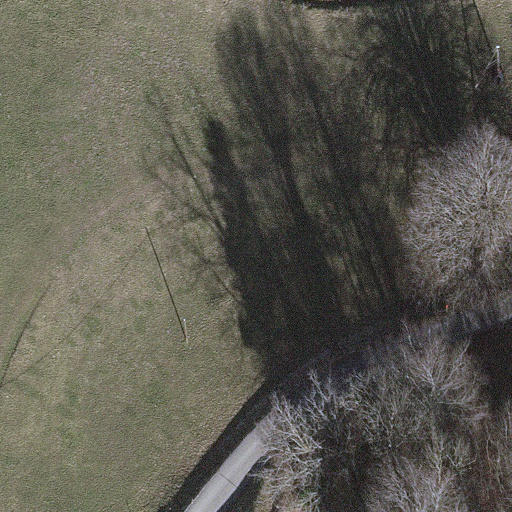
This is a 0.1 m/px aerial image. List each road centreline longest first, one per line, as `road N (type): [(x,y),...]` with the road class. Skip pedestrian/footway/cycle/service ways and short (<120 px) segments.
road 1 (track): [(511,139),(234,170),(111,208),(25,298),(0,345)]
road 2 (unclassified): [(511,307),(398,353),(324,395),(258,450),(208,511)]
